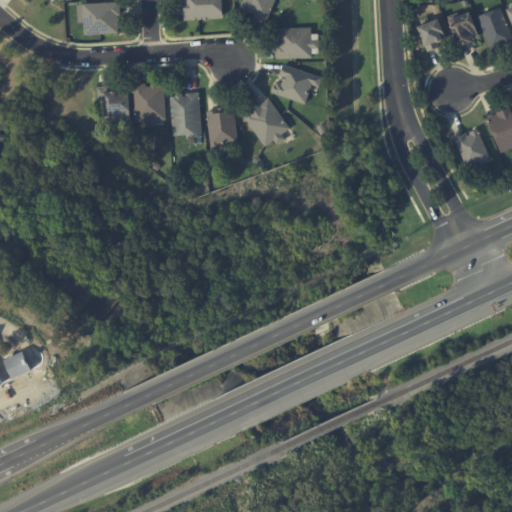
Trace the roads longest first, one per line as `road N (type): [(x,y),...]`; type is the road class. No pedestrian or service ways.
road 1 (tertiary): [(497,288),(406,128),(391,0)]
road 2 (trunk): [(397,275),(137,396)]
road 3 (trunk): [(179,437),(420,325)]
road 4 (residential): [(232,66),(196,54),(70,57),(0,17)]
road 5 (trunk): [(137,396),(22,451)]
